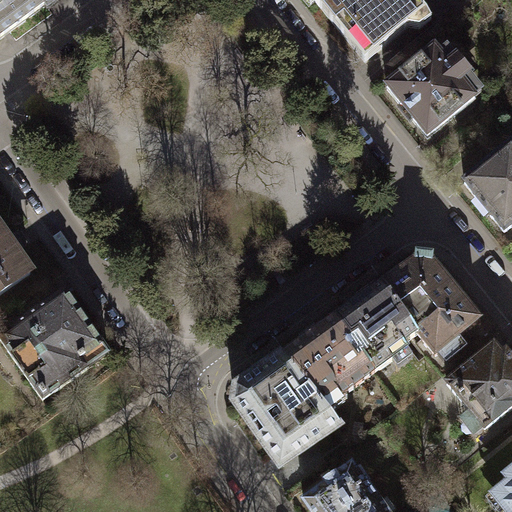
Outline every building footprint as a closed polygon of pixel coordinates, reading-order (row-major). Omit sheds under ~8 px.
[(0,0),(0,39),(52,0),(0,0)] [(329,0),(320,8),(365,62),(426,12),(416,0),(329,0)] [(432,49),(384,90),(428,142),(476,102),(460,83),(469,76),(456,61),(448,68),(432,49)] [(511,144),(510,142),(461,183),(505,235),(511,229),(511,144)] [(5,240),(0,232),(0,295),(30,274),(16,254),(16,248),(10,240),(5,240)] [(415,258),(382,285),(417,334),(434,356),(481,321),(436,260),(415,258)] [(382,285),(335,319),(375,375),(407,350),(403,346),(417,334),(382,285)] [(64,293),(0,339),(0,341),(43,402),(88,370),(82,362),(103,347),(64,293)] [(335,319),(283,355),(322,403),(338,393),(342,398),(375,375),(335,319)] [(493,347),(446,386),(484,432),(511,409),(511,361),(505,353),(500,356),(493,347)] [(235,405),(279,468),(339,426),(322,403),(283,355),(237,389),(235,405)] [(324,487),(303,502),(310,511),(385,511),(350,465),(323,485),(324,487)] [(506,499),(499,505),(504,511),(511,511),(511,470),(505,477),(510,483),(500,492),(506,499)]
